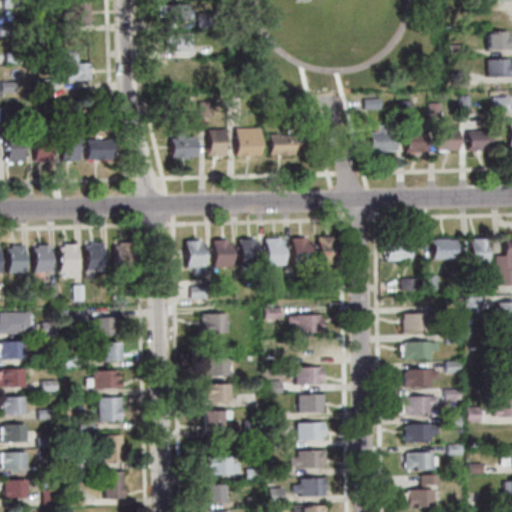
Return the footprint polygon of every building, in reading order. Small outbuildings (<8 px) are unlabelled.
[(0,0),(15,0),(15,7),(0,8),(0,0)] [(65,2),(84,1),(85,23),(65,23),(65,2)] [(480,21),(508,21),(508,3),(480,3),(480,21)] [(153,5),(183,4),(183,20),(160,21),(159,15),(153,15),(153,5)] [(192,13),(207,13),(207,25),(193,25),(192,13)] [(35,30),(34,19),(51,19),(52,30),(35,30)] [(0,25),(9,25),(9,35),(0,35),(0,25)] [(504,36),(505,47),(481,48),(481,31),(502,30),(502,36),(504,36)] [(186,49),(160,49),(159,33),(185,32),(186,49)] [(459,44),(459,54),(444,54),(444,44),(459,44)] [(84,63),(84,80),(59,81),(59,51),(71,51),(72,63),(84,63)] [(2,63),(2,52),(17,52),(17,63),(2,63)] [(482,59),(503,59),(503,64),(506,64),(506,75),(482,76),(482,59)] [(448,84),(448,72),(463,72),(463,84),(448,84)] [(50,78),(50,91),(34,91),(33,79),(50,78)] [(12,92),(0,92),(0,81),(12,81),(12,92)] [(455,111),(455,95),(465,95),(465,111),(455,111)] [(487,97),(503,96),(504,112),(488,112),(487,97)] [(376,108),(360,108),(360,99),(376,98),(376,108)] [(394,118),(393,101),(407,100),(408,118),(394,118)] [(424,103),(436,103),(436,116),(424,117),(424,103)] [(22,124),(22,108),(33,108),(33,124),(22,124)] [(503,119),(511,118),(511,147),(504,147),(503,119)] [(365,153),(364,132),(374,132),(374,125),(382,124),(382,131),(390,131),(390,150),(378,151),(378,153),(365,153)] [(254,127),(254,154),(230,155),(229,128),(254,127)] [(219,155),(201,155),(200,129),(218,129),(219,155)] [(453,149),(431,149),(431,130),(453,130),(453,149)] [(462,150),(462,131),(484,130),(484,149),(462,150)] [(188,137),(189,155),(165,156),(165,137),(170,137),(170,131),(178,131),(178,137),(188,137)] [(422,150),(399,150),(399,132),(421,131),(422,150)] [(3,161),(2,134),(18,133),(19,161),(3,161)] [(29,134),(46,134),(47,160),(29,160),(29,134)] [(57,160),(56,134),(74,134),(74,159),(57,160)] [(287,134),(288,154),(263,154),(263,134),(273,134),(273,135),(287,134)] [(82,159),(82,140),(105,139),(106,158),(82,159)] [(285,237),(299,237),(299,240),(303,240),(304,262),(286,263),(285,237)] [(313,263),(313,237),(326,237),(326,239),(330,239),(330,263),(313,263)] [(511,284),(491,284),(490,255),(499,255),(499,238),(511,237),(511,263),(507,263),(508,268),(511,268),(511,284)] [(251,240),(251,264),(233,265),(232,239),(246,238),(246,240),(251,240)] [(259,264),(259,238),(273,238),(274,240),(278,240),(278,264),(259,264)] [(465,264),(465,238),(481,238),(482,269),(475,269),(475,264),(465,264)] [(179,240),(194,239),(194,242),(197,242),(198,265),(197,265),(197,274),(189,274),(189,266),(180,266),(179,240)] [(451,239),(451,258),(427,258),(427,239),(451,239)] [(208,265),(207,240),(221,240),(221,241),(224,241),(225,265),(208,265)] [(380,260),(380,241),(404,240),(405,259),(380,260)] [(127,242),(127,268),(111,269),(111,245),(114,245),(114,242),(127,242)] [(72,270),(55,270),(54,247),(59,247),(59,244),(71,243),(72,270)] [(85,243),(97,243),(97,268),(81,268),(81,246),(85,246),(85,243)] [(20,271),(3,271),(2,248),(6,248),(6,245),(19,244),(20,271)] [(32,245),(45,244),(46,270),(29,271),(28,248),(33,248),(32,245)] [(460,275),(470,274),(471,290),(461,291),(460,275)] [(417,275),(432,275),(432,289),(417,289),(417,275)] [(294,292),(283,292),(282,278),(293,278),(294,292)] [(412,289),(395,289),(395,278),(412,278),(412,289)] [(266,282),(266,294),(258,295),(258,282),(266,282)] [(325,282),(326,291),(311,292),(310,282),(325,282)] [(43,284),(52,284),(52,299),(43,299),(43,284)] [(15,285),(26,285),(26,298),(15,299),(15,285)] [(69,299),(68,285),(79,285),(79,299),(69,299)] [(200,297),(186,297),(186,285),(199,285),(200,297)] [(460,310),(460,296),(476,296),(476,310),(460,310)] [(511,318),(493,319),(493,302),(511,302),(511,318)] [(259,318),(259,307),(274,307),(274,317),(259,318)] [(75,311),(75,321),(59,322),(59,312),(75,311)] [(0,332),(0,312),(25,312),(25,332),(0,332)] [(197,314),(221,313),(221,331),(197,332),(197,314)] [(397,331),(397,313),(421,313),(422,330),(397,331)] [(289,315),(313,314),(313,318),(316,317),(316,331),(289,331),(289,324),(282,324),(282,316),(289,316),(289,315)] [(86,317),(110,317),(110,333),(86,334),(86,317)] [(51,335),(38,336),(38,323),(50,323),(51,335)] [(511,342),(493,343),(493,326),(511,326),(511,342)] [(453,332),(453,343),(440,343),(440,332),(453,332)] [(316,338),(317,353),(313,353),(313,356),(290,356),(290,355),(283,355),(282,339),(316,338)] [(424,340),(424,342),(431,342),(431,350),(424,350),(425,358),(397,359),(397,345),(400,345),(400,341),(424,340)] [(0,341),(19,341),(19,358),(0,358),(0,341)] [(114,342),(114,360),(96,360),(95,343),(114,342)] [(43,353),(43,365),(30,365),(30,353),(43,353)] [(277,355),(277,363),(260,364),(260,355),(277,355)] [(75,366),(59,366),(59,357),(74,356),(75,366)] [(224,358),(225,373),(200,374),(200,359),(224,358)] [(441,361),(454,360),(455,371),(441,371),(441,361)] [(290,383),(290,367),(316,366),(317,380),(314,380),(314,383),(290,383)] [(0,368),(20,368),(20,386),(0,386),(0,368)] [(401,369),(424,368),(424,370),(432,370),(432,378),(424,379),(425,385),(398,386),(397,372),(401,372),(401,369)] [(115,378),(115,387),(88,388),(88,386),(82,386),(81,378),(88,378),(88,371),(112,370),(112,378),(115,378)] [(511,390),(493,391),(493,375),(511,374),(511,390)] [(38,381),(52,380),(52,390),(38,390),(38,381)] [(262,391),(262,381),(276,381),(277,391),(262,391)] [(62,385),(75,384),(76,394),(62,394),(62,385)] [(200,384),(225,384),(225,399),(200,400),(200,384)] [(455,389),(455,398),(440,399),(440,389),(455,389)] [(317,411),(293,412),(293,395),(317,394),(317,411)] [(0,396),(20,396),(20,414),(0,414),(0,396)] [(431,396),(431,406),(424,407),(424,413),(397,414),(396,402),(401,402),(401,397),(431,396)] [(94,421),(93,398),(116,397),(116,420),(94,421)] [(511,416),(494,417),(494,415),(489,416),(489,407),(494,406),(494,399),(511,398),(511,416)] [(462,422),(462,407),(475,406),(475,422),(462,422)] [(48,408),(48,419),(34,419),(33,409),(48,408)] [(278,418),(264,419),(264,409),(278,409),(278,418)] [(223,410),(224,418),(217,419),(217,429),(198,429),(198,410),(223,410)] [(440,427),(440,417),(455,417),(455,426),(440,427)] [(240,420),(253,420),(253,433),(240,433),(240,420)] [(75,432),(75,422),(89,421),(90,432),(75,432)] [(291,423),(318,422),(318,436),(315,436),(315,438),(292,439),(291,423)] [(0,423),(21,423),(21,441),(0,441),(0,423)] [(399,442),(399,425),(424,424),(424,425),(431,424),(432,433),(424,434),(424,441),(399,442)] [(264,435),(279,434),(279,447),(264,448),(264,435)] [(116,435),(117,455),(120,455),(120,461),(100,461),(99,435),(116,435)] [(34,437),(48,436),(48,447),(34,447),(34,437)] [(457,444),(457,454),(444,454),(444,444),(457,444)] [(511,464),(496,465),(496,457),(495,457),(494,448),(511,447),(511,464)] [(319,449),(319,463),(316,463),(316,466),(292,467),(292,465),(285,465),(285,457),(292,457),(292,450),(319,449)] [(0,451),(22,451),(22,469),(0,469),(0,451)] [(427,452),(428,468),(400,469),(400,456),(403,456),(403,452),(427,452)] [(77,453),(77,468),(62,469),(62,454),(77,453)] [(233,462),(234,473),(200,474),(200,466),(203,466),(203,458),(227,457),(227,462),(233,462)] [(478,472),(464,473),(464,463),(478,463),(478,472)] [(278,464),(278,474),(262,475),(261,465),(278,464)] [(256,479),(242,479),(242,469),(256,469),(256,479)] [(100,497),(99,472),(118,471),(119,497),(100,497)] [(416,484),(416,474),(433,474),(434,484),(416,484)] [(296,496),(295,492),(288,492),(288,485),(295,485),(295,478),(319,477),(319,495),(296,496)] [(0,480),(23,479),(23,497),(0,497),(0,480)] [(511,496),(506,497),(506,492),(499,493),(499,482),(506,482),(506,480),(511,479),(511,496)] [(200,485),(218,485),(219,501),(201,501),(200,485)] [(264,502),(264,488),(277,487),(278,502),(264,502)] [(402,506),(402,490),(428,489),(429,505),(402,506)] [(38,490),(55,490),(55,505),(38,505),(38,490)] [(65,505),(65,496),(79,495),(79,505),(65,505)] [(242,507),(242,497),(256,497),(257,507),(242,507)]
